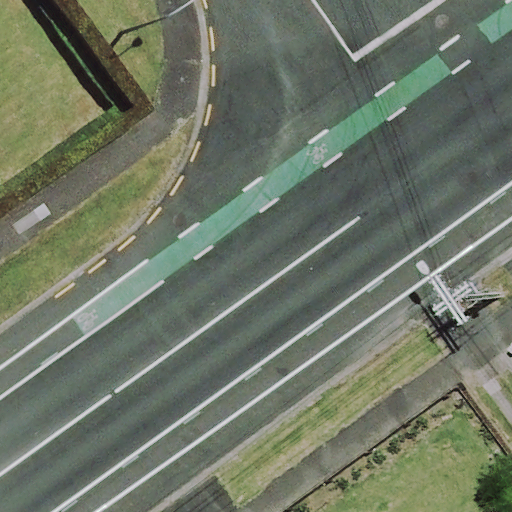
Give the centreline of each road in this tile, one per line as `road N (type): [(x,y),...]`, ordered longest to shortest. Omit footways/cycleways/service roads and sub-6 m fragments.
road 1 (tertiary): [(0,476),(433,163)]
road 2 (residential): [(433,163),(315,0)]
